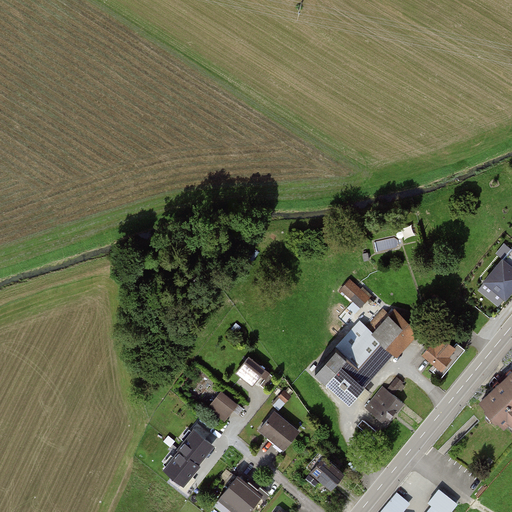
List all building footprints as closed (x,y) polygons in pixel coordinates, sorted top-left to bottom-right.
[(403,229),(407,237),(416,233),(412,224),(403,229)] [(511,248),(503,260),(511,266),(511,248)] [(511,266),(503,260),(485,281),(496,290),(498,287),(508,295),(511,290),(511,266)] [(369,298),(350,280),(342,289),(361,306),(369,298)] [(426,331),(399,305),(376,329),(365,319),(343,342),(345,344),(323,368),(358,402),(375,384),(373,382),(400,353),(402,355),(426,331)] [(437,319),(430,326),(441,335),(447,327),(437,319)] [(441,335),(424,353),(436,363),(431,368),(441,377),(466,349),(457,342),(454,346),(441,335)] [(250,356),(237,371),(253,385),(259,377),(263,373),(265,370),(250,356)] [(511,367),(504,375),(479,397),(508,428),(511,423),(511,367)] [(276,378),(265,370),(263,373),(268,377),(263,384),(268,388),(276,378)] [(397,378),(387,389),(393,394),(403,382),(397,378)] [(403,402),(393,394),(387,389),(384,387),(367,408),(386,423),(403,402)] [(284,390),(278,396),(286,402),(291,396),(284,390)] [(243,407),(222,391),(210,406),(226,418),(231,412),(233,409),(238,413),(243,407)] [(299,432),(273,411),(259,428),(285,449),(299,432)] [(365,421),(360,426),(372,437),(377,431),(365,421)] [(195,430),(180,448),(181,450),(197,462),(205,453),(212,444),(205,438),(210,433),(198,423),(193,429),(195,430)] [(181,450),(166,468),(183,482),(180,486),(186,491),(196,480),(190,475),(194,470),(199,464),(197,462),(181,450)] [(343,472),(319,453),(306,468),(311,471),(306,478),(315,486),(322,477),(332,485),(343,472)] [(260,495),(238,476),(238,477),(232,472),(222,484),(228,489),(224,493),(246,511),(260,495)] [(398,492),(381,511),(400,511),(409,502),(398,492)] [(444,492),(427,511),(446,511),(455,502),(444,492)]
